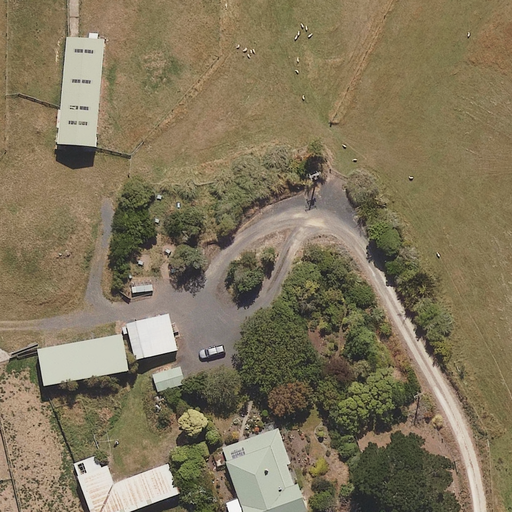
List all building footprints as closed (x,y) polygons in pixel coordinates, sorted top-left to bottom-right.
[(58,148),(95,151),(105,42),(67,39),(58,148)] [(132,294),(153,292),(152,279),(131,280),(132,294)] [(136,363),(178,353),(169,316),(127,326),(136,363)] [(43,389),(128,375),(122,339),(37,354),(43,389)] [(159,393),(186,385),(180,367),(153,375),(159,393)] [(294,489),(287,467),(291,466),(279,431),(223,450),(240,501),(226,505),(228,511),(306,511),(298,487),(294,489)] [(94,474),(89,461),(75,466),(90,511),(137,511),(179,497),(169,468),(115,487),(108,469),(94,474)]
